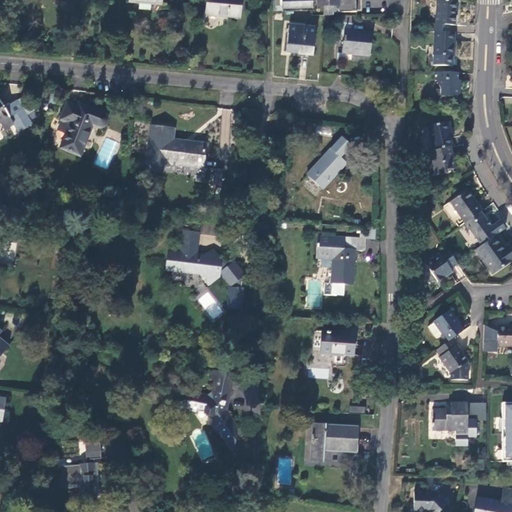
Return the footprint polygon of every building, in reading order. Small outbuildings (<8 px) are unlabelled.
[(241,0),(207,0),(206,15),(240,18),(241,0)] [(312,0),(282,0),(283,9),(312,8),(312,0)] [(324,7),(324,15),(333,15),(333,6),(338,6),(339,12),(353,12),(352,0),(317,0),(317,6),(324,7)] [(433,23),(432,32),(434,32),(449,33),(449,24),(454,24),(456,1),(440,0),(437,0),(436,23),(433,23)] [(352,24),(350,24),(338,22),(336,36),(344,36),(342,53),(369,56),(372,33),(352,31),(352,24)] [(312,55),(316,28),(288,25),(286,53),(312,55)] [(453,56),(453,33),(449,33),(434,32),(433,55),(453,56)] [(458,78),(458,73),(435,72),(434,82),(436,82),(437,84),(437,98),(455,99),(461,94),(460,78),(458,78)] [(12,124),(17,133),(31,124),(17,100),(3,108),(0,103),(0,122),(8,117),(12,124)] [(60,148),(80,156),(92,125),(98,128),(101,128),(104,126),(106,124),(107,121),(107,118),(105,115),(103,113),(78,103),(76,107),(67,103),(60,120),(61,120),(70,124),(66,133),(60,148)] [(230,147),(231,109),(222,108),(220,146),(230,147)] [(0,122),(0,125),(3,130),(12,124),(8,117),(0,122)] [(58,130),(66,133),(70,124),(61,120),(58,130)] [(450,147),(451,147),(449,137),(449,131),(451,131),(450,122),(429,126),(433,150),(450,147)] [(171,164),(203,168),(206,144),(174,139),(175,128),(151,125),(146,162),(170,166),(171,164)] [(351,146),(341,136),(307,173),(323,189),(347,164),(340,157),(351,146)] [(454,169),(450,147),(433,150),(430,151),(435,175),(447,173),(447,170),(449,170),(454,169)] [(481,212),(482,211),(476,203),(475,204),(466,191),(450,202),(465,223),(481,212)] [(487,220),(481,212),(465,223),(481,246),(496,235),(486,221),(487,220)] [(223,225),(202,222),(200,231),(222,234),(223,225)] [(375,240),(376,228),(366,227),(366,238),(366,239),(375,240)] [(197,257),(198,242),(199,235),(183,233),(183,240),(182,256),(171,255),(169,269),(203,273),(208,281),(207,283),(208,285),(210,283),(211,286),(225,276),(234,286),(232,310),(242,311),(244,278),(232,263),(229,265),(221,264),(221,263),(213,252),(205,258),(197,257)] [(496,235),(481,246),(475,250),(493,274),(511,261),(511,251),(509,247),(506,249),(496,235)] [(324,283),(324,295),(343,296),(344,283),(353,284),(355,250),(347,250),(348,237),(317,236),(316,258),(333,259),(331,283),(324,283)] [(347,250),(355,250),(365,251),(366,239),(366,238),(348,237),(347,250)] [(451,269),(458,265),(457,263),(447,249),(425,264),(438,282),(452,272),(451,269)] [(452,338),(463,331),(454,319),(455,318),(450,310),(433,321),(434,323),(443,335),(440,337),(445,343),(452,338)] [(434,323),(427,327),(436,340),(440,337),(443,335),(434,323)] [(497,347),(511,347),(511,325),(498,325),(498,327),(497,347)] [(497,347),(498,327),(484,326),(483,352),(497,353),(497,347)] [(0,334),(2,332),(0,330),(0,356),(9,346),(0,338),(0,334)] [(345,333),(323,331),(322,353),(343,355),(343,353),(353,354),(355,334),(345,334),(345,333)] [(451,374),(451,380),(469,380),(469,363),(456,346),(457,345),(452,338),(445,343),(436,350),(440,357),(439,358),(451,374)] [(195,393),(185,399),(187,402),(186,408),(197,411),(197,409),(206,412),(206,413),(207,415),(211,416),(214,421),(212,426),(214,430),(217,431),(217,432),(230,451),(233,449),(238,427),(229,415),(225,414),(227,398),(230,399),(232,384),(229,384),(230,374),(213,370),(212,379),(215,380),(212,393),(209,395),(195,393)] [(187,402),(185,399),(176,406),(185,410),(186,408),(187,402)] [(450,404),(450,410),(450,414),(446,414),(446,410),(431,410),(432,431),(454,431),(454,439),(466,439),(467,403),(450,404)] [(511,403),(502,404),(502,463),(511,462),(511,403)] [(355,452),(358,426),(313,424),(311,461),(323,462),(324,450),(355,452)] [(99,441),(85,443),(87,458),(100,457),(99,441)] [(79,482),(53,485),(54,488),(76,485),(77,496),(100,493),(96,462),(93,463),(96,491),(92,491),(92,493),(88,494),(88,492),(81,493),(79,482)] [(52,475),(53,485),(79,482),(81,493),(88,492),(88,494),(92,493),(92,491),(96,491),(93,463),(85,464),(86,467),(79,468),(79,465),(59,467),(60,474),(52,475)] [(511,511),(511,489),(502,487),(499,500),(476,497),(473,511),(511,511)] [(414,491),(413,511),(439,511),(448,505),(437,492),(414,491)]
